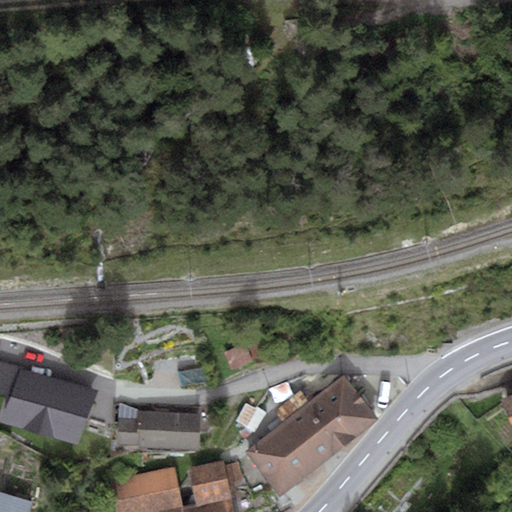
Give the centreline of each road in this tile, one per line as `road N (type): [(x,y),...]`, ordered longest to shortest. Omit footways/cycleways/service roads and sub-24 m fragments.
road 1 (residential): [(448,369),(327,359),(183,398),(123,392),(0,352)]
road 2 (secondary): [(318,511),(448,369)]
road 3 (track): [(0,5),(125,0)]
